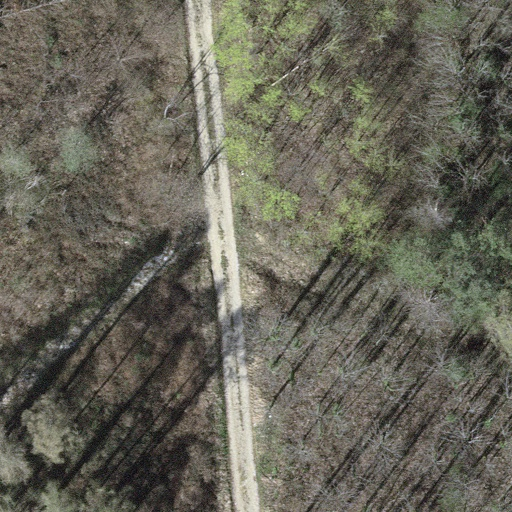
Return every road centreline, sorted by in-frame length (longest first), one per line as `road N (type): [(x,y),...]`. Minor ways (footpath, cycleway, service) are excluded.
road 1 (track): [(194,0),(239,511)]
road 2 (track): [(0,407),(214,217)]
